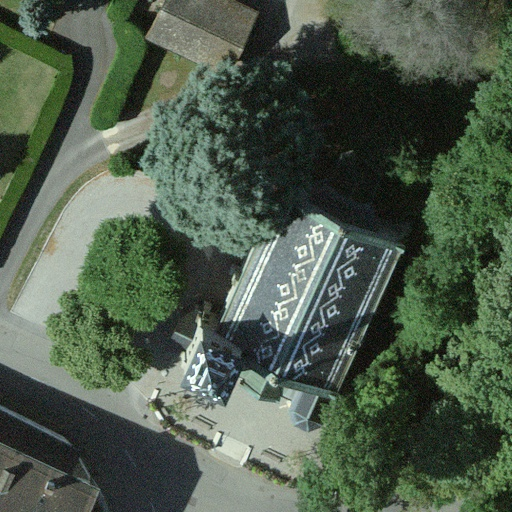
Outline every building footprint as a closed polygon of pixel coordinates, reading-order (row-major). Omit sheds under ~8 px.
[(241,0),(168,0),(155,29),(229,63),(255,6),(241,0)] [(312,195),(290,185),(278,213),(227,325),(204,315),(184,360),(190,363),(183,380),(225,399),(234,380),(255,390),(326,421),(407,238),(373,223),(369,210),(382,176),(377,163),(358,153),(342,158),(325,190),(312,195)] [(0,441),(23,452),(71,472),(83,450),(0,409),(0,441)] [(0,505),(23,452),(0,441),(0,505)] [(23,452),(0,505),(0,511),(90,511),(102,486),(71,472),(23,452)]
